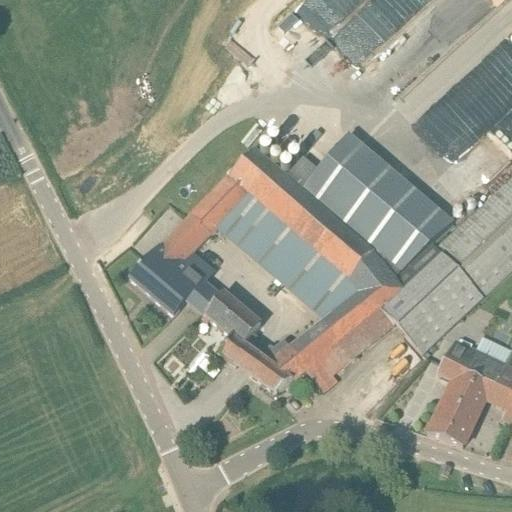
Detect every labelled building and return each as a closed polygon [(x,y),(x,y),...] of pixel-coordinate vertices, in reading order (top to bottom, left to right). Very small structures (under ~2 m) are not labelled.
[(370,0),(333,35),(365,70),(358,77),(387,109),(506,0),(370,0)] [(479,138),(506,165),(511,159),(511,94),(489,71),(496,65),(486,54),(428,111),(435,118),(427,126),(441,141),(447,135),(464,152),(479,138)] [(151,241),(160,249),(159,248),(129,282),(173,320),(186,304),(204,319),(220,299),(194,276),(205,264),(195,255),(239,210),(249,198),(274,220),(256,243),(270,254),(293,234),(318,208),(301,194),(297,190),(289,183),(306,163),(271,133),(254,154),(253,153),(228,178),(173,235),(163,227),(151,241)] [(385,241),(381,244),(362,227),(363,226),(312,181),(301,194),(318,208),(293,234),(270,254),(274,258),(269,264),(292,284),(288,289),(325,321),(288,350),(306,372),(305,373),(318,388),(393,327),(422,358),(444,337),(511,272),(511,177),(436,250),(442,257),(416,280),(385,241)] [(220,299),(204,319),(231,341),(219,358),(236,369),(248,378),(260,361),(262,362),(262,361),(243,347),(261,327),(223,295),(220,299)] [(449,431),(451,432),(474,382),(494,391),(505,368),(455,344),(438,379),(452,386),(433,423),(426,438),(444,444),(449,431)] [(306,372),(288,350),(278,358),(269,351),(262,361),(262,362),(260,361),(248,378),(276,397),(305,373),(306,372)] [(511,371),(505,368),(494,391),(474,382),(451,432),(449,431),(444,444),(462,450),(464,445),(465,445),(484,402),(506,411),(502,421),(511,425),(511,371)] [(337,385),(332,378),(318,388),(324,395),(337,385)]
